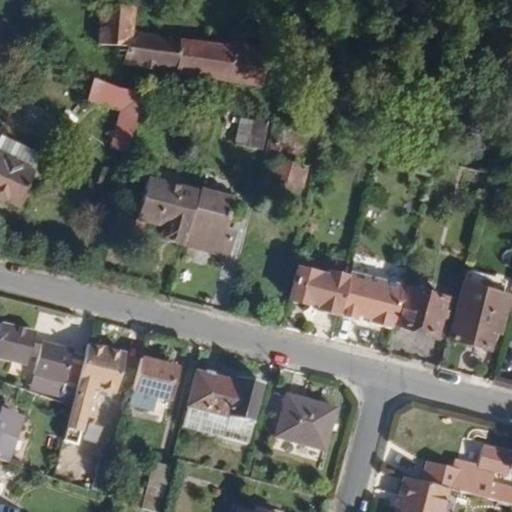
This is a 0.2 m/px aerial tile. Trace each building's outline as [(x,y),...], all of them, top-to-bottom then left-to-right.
[(259,88),(265,46),(230,42),(228,46),(131,31),(133,7),(99,4),(95,45),(113,44),(129,48),(125,66),(178,76),(259,88)] [(127,152),(142,91),(93,78),(86,102),(118,110),(109,147),(127,152)] [(245,146),(250,122),(237,119),(232,142),(245,146)] [(305,167),(275,158),(278,146),(281,146),(286,130),(324,140),(326,133),(273,119),(259,175),(300,187),(305,167)] [(259,149),(265,125),(250,122),(245,146),(259,149)] [(39,152),(0,136),(0,156),(32,171),(39,152)] [(0,201),(16,209),(32,171),(0,156),(0,201)] [(180,243),(194,192),(147,180),(137,219),(163,225),(160,238),(180,243)] [(221,229),(229,199),(197,191),(183,244),(225,255),(231,232),(221,229)] [(337,312),(347,274),(323,269),(321,276),(295,270),(288,299),(306,304),(308,297),(315,299),(313,306),(337,312)] [(391,325),(401,286),(347,272),(347,274),(337,312),(336,315),(354,320),(355,316),(369,319),(368,324),(389,329),(390,325),(391,325)] [(498,333),(503,311),(497,310),(501,286),(462,278),(447,339),(488,349),(492,332),(498,333)] [(434,335),(444,299),(401,288),(392,324),(434,335)] [(32,341),(34,331),(1,322),(0,325),(0,359),(8,362),(11,352),(36,358),(34,374),(63,382),(57,400),(71,405),(83,355),(73,352),(70,349),(39,341),(39,344),(32,341)] [(112,392),(122,354),(86,344),(83,355),(65,428),(78,431),(91,386),(112,392)] [(25,366),(28,356),(11,352),(8,362),(25,366)] [(166,400),(175,366),(139,357),(131,390),(166,400)] [(253,421),(261,390),(235,381),(212,375),(211,373),(203,371),(201,372),(193,370),(184,408),(186,408),(182,425),(245,443),(250,422),(253,421)] [(261,390),(262,383),(237,376),(235,381),(261,390)] [(322,447),(333,408),(286,395),(276,433),(322,447)] [(0,459),(4,461),(18,421),(0,414),(0,459)] [(506,476),(511,454),(482,447),(469,494),(502,502),(505,486),(490,482),(492,472),(506,476)] [(103,496),(112,464),(98,461),(89,491),(103,496)] [(453,490),(459,470),(426,461),(420,481),(453,490)] [(150,511),(157,511),(169,466),(152,462),(141,509),(150,511)] [(451,511),(457,491),(453,490),(420,481),(401,476),(391,511),(451,511)] [(511,504),(511,487),(505,486),(502,502),(511,504)]
